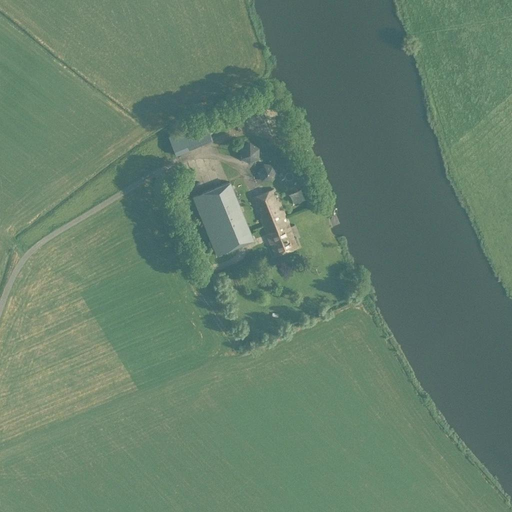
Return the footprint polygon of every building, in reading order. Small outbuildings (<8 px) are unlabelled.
[(204,119),(168,133),(175,152),(212,137),(204,119)] [(244,158),(257,155),(254,143),(241,147),(244,158)] [(276,173),(271,163),(258,169),(262,179),(276,173)] [(216,252),(252,237),(229,179),(192,194),(216,252)] [(260,216),(275,253),(296,244),(272,187),(252,195),(257,209),(260,207),(262,215),(260,216)]
